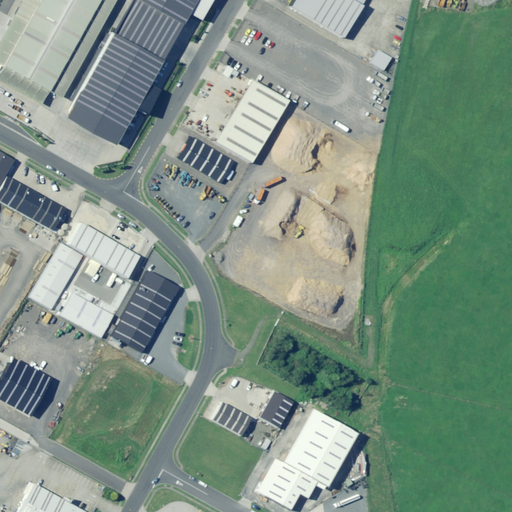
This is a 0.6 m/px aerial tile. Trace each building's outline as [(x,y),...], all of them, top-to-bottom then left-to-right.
[(18,0),(0,33),(0,75),(40,98),(95,0),(18,0)] [(134,0),(60,132),(106,157),(194,0),(134,0)] [(361,4),(353,0),(294,0),(289,9),(342,38),(361,4)] [(381,57),(368,50),(359,65),(372,72),(381,57)] [(251,81),(213,143),(247,164),(285,101),(251,81)] [(19,98),(12,110),(30,121),(37,108),(19,98)] [(234,160),(191,135),(177,158),(220,183),(234,160)] [(58,207),(0,175),(0,210),(42,234),(58,207)] [(139,256),(81,223),(66,249),(123,282),(139,256)] [(0,277),(11,258),(0,252),(0,277)] [(138,353),(176,285),(145,268),(107,335),(138,353)] [(47,379),(9,360),(0,377),(0,404),(28,418),(47,379)] [(293,402),(276,392),(262,418),(280,427),(293,402)] [(251,417),(223,402),(213,421),(241,435),(251,417)] [(328,488),(356,434),(312,410),(284,463),(277,459),(259,493),(291,510),(300,494),(309,499),(318,483),(328,488)] [(85,511),(32,483),(15,511),(85,511)]
